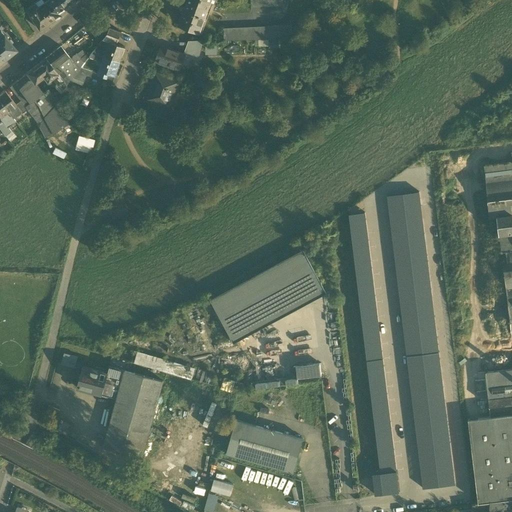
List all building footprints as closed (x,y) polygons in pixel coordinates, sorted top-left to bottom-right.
[(39,29),(55,19),(44,2),(42,0),(39,0),(25,9),(39,29)] [(58,13),(64,8),(58,0),(47,0),(44,2),(55,19),(60,15),(58,13)] [(58,0),(64,8),(76,0),(58,0)] [(199,33),(211,0),(187,0),(185,7),(183,6),(181,12),(183,13),(178,25),(199,33)] [(224,29),(224,40),(255,40),(266,40),(278,39),(293,39),(291,26),(224,29)] [(107,35),(119,39),(121,32),(110,28),(107,35)] [(16,50),(3,34),(0,37),(0,61),(1,62),(16,50)] [(103,40),(109,43),(110,42),(117,45),(119,39),(107,35),(103,40)] [(269,46),(269,48),(279,48),(278,39),(266,40),(267,42),(269,42),(269,46)] [(185,52),(198,57),(203,41),(196,41),(189,41),(185,52)] [(109,43),(106,53),(105,56),(120,61),(125,48),(117,45),(110,42),(109,43)] [(205,45),(205,55),(217,55),(217,45),(205,45)] [(156,61),(179,70),(185,55),(161,46),(156,61)] [(46,58),(53,68),(57,65),(68,57),(61,47),(46,58)] [(93,51),(105,56),(106,53),(104,51),(97,48),(93,51)] [(89,57),(102,63),(105,56),(93,51),(89,57)] [(70,59),(79,70),(83,65),(84,63),(77,54),(70,59)] [(102,63),(99,70),(109,74),(114,76),(115,76),(120,61),(105,56),(102,63)] [(61,79),(63,81),(66,85),(72,78),(79,70),(70,59),(68,57),(57,65),(66,76),(61,79)] [(46,58),(27,73),(34,83),(45,75),(53,68),(46,58)] [(66,76),(57,65),(53,68),(57,73),(61,79),(66,76)] [(72,78),(83,83),(86,76),(90,77),(92,71),(91,71),(92,68),(83,65),(79,70),(72,78)] [(57,73),(53,68),(45,75),(49,80),(52,78),(57,73)] [(30,86),(34,83),(27,73),(23,76),(30,86)] [(61,79),(57,73),(52,78),(53,80),(55,78),(59,84),(63,81),(61,79)] [(150,101),(150,103),(150,104),(150,105),(156,107),(157,104),(167,107),(168,107),(173,92),(176,92),(179,82),(155,73),(146,100),(150,101)] [(66,85),(63,81),(59,84),(55,78),(53,80),(52,78),(49,80),(45,75),(34,83),(30,86),(38,97),(47,90),(50,94),(60,108),(79,93),(65,87),(66,85)] [(30,86),(23,76),(9,86),(20,101),(27,110),(36,121),(44,138),(67,121),(60,108),(50,94),(41,101),(38,97),(30,86)] [(0,93),(0,101),(8,111),(16,105),(15,105),(5,90),(4,91),(4,90),(0,93)] [(47,90),(38,97),(41,101),(50,94),(47,90)] [(20,111),(22,114),(27,110),(20,101),(15,105),(16,105),(20,111)] [(153,114),(170,120),(174,109),(168,107),(167,107),(157,104),(156,107),(153,114)] [(20,111),(16,105),(8,111),(12,117),(20,111)] [(146,111),(153,114),(156,107),(150,105),(149,105),(146,111)] [(12,117),(8,111),(0,117),(3,121),(7,126),(14,120),(12,117)] [(0,129),(5,137),(5,136),(11,132),(7,126),(3,121),(0,122),(0,129)] [(11,132),(5,136),(10,142),(17,137),(12,131),(11,132)] [(91,153),(95,139),(80,135),(77,149),(91,153)] [(511,217),(511,232),(500,235),(511,322),(511,321),(511,161),(484,165),(489,217),(497,216),(511,214),(511,217)] [(168,202),(178,195),(172,186),(161,193),(168,202)] [(423,490),(455,486),(420,192),(388,196),(423,490)] [(349,214),(381,473),(397,471),(366,212),(349,214)] [(511,217),(511,214),(497,216),(500,235),(511,232),(511,217)] [(213,300),(235,339),(324,292),(302,252),(213,300)] [(191,379),(195,367),(138,351),(134,362),(191,379)] [(61,364),(75,368),(78,357),(64,353),(61,364)] [(320,363),(296,366),(298,378),(321,375),(320,363)] [(77,388),(101,395),(107,373),(83,366),(77,388)] [(101,395),(117,399),(125,370),(109,366),(107,373),(101,395)] [(511,369),(485,372),(487,383),(511,379),(511,369)] [(163,381),(125,370),(117,399),(103,448),(141,458),(163,381)] [(511,379),(487,383),(489,399),(511,396),(511,379)] [(279,380),(255,383),(256,388),(280,385),(279,380)] [(285,412),(290,401),(266,392),(262,403),(285,412)] [(511,396),(489,399),(489,406),(511,403),(511,396)] [(209,401),(204,413),(211,415),(215,404),(209,401)] [(505,500),(511,499),(511,403),(489,406),(491,417),(468,419),(478,503),(488,502),(490,502),(505,500)] [(100,425),(102,420),(87,415),(85,421),(100,425)] [(226,453),(294,472),(303,439),(236,420),(226,453)] [(122,469),(131,474),(134,469),(125,464),(122,469)] [(376,494),(400,491),(397,471),(381,473),(373,474),(376,494)] [(234,484),(214,479),(211,490),(230,496),(234,484)] [(214,511),(218,495),(209,493),(204,509),(214,511)] [(490,502),(491,511),(506,510),(505,500),(490,502)]
